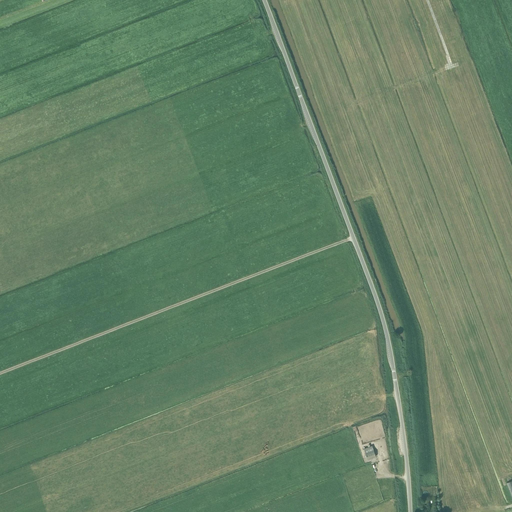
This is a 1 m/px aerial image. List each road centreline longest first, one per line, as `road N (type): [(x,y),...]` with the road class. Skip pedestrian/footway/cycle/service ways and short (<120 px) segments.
road 1 (residential): [(410,511),(384,323),(263,0)]
road 2 (track): [(353,238),(0,373)]
